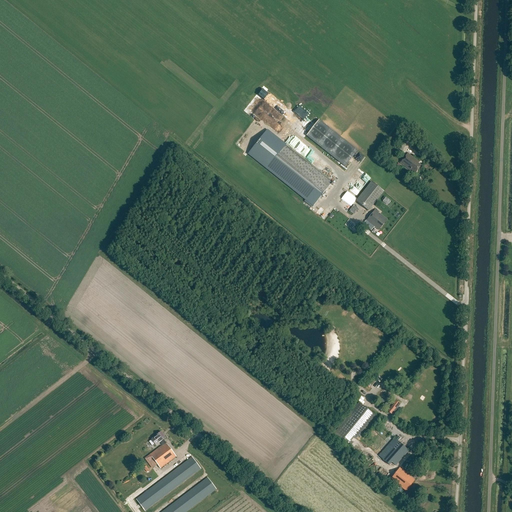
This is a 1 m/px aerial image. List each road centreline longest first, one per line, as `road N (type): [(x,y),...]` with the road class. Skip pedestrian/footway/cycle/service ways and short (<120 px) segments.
road 1 (unclassified): [(489,511),(507,0)]
road 2 (unclassified): [(291,511),(0,274)]
road 3 (unclassified): [(454,511),(469,188)]
road 4 (track): [(469,188),(475,0)]
